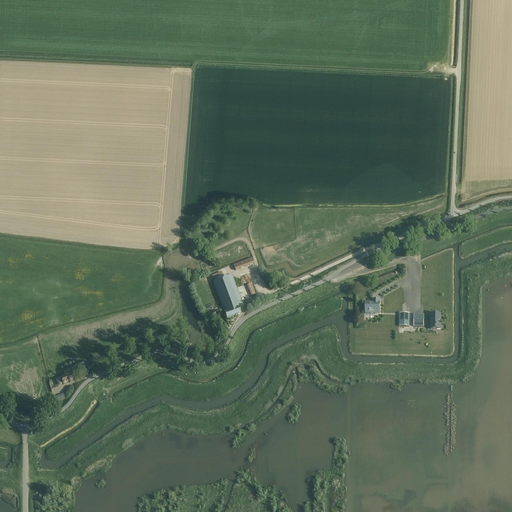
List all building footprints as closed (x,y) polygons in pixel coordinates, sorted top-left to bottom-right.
[(252,257),(233,265),(237,272),(255,264),(252,257)] [(225,314),(239,309),(244,307),(231,275),(224,278),(222,272),(212,276),(214,282),(213,282),(225,314)] [(272,290),(278,287),(273,277),(267,280),(272,290)] [(256,293),(250,282),(247,284),(252,295),(256,293)] [(379,313),(380,300),(375,300),(375,303),(366,303),(365,314),(366,314),(366,312),(374,312),(374,313),(379,313)] [(228,319),(241,314),(239,309),(225,314),(224,314),(226,320),(228,319)] [(213,312),(207,316),(209,320),(218,314),(216,310),(216,311),(213,312)] [(410,314),(399,313),(399,327),(409,327),(410,314)] [(441,314),(436,314),(436,315),(433,315),(433,319),(431,319),(431,329),(437,329),(437,327),(438,327),(438,326),(440,326),(441,314)] [(414,315),(413,327),(424,327),(424,322),(421,321),(418,321),(418,315),(414,315)] [(63,384),(70,381),(68,376),(66,377),(65,375),(60,377),(61,379),(58,381),(59,385),(63,384)]
